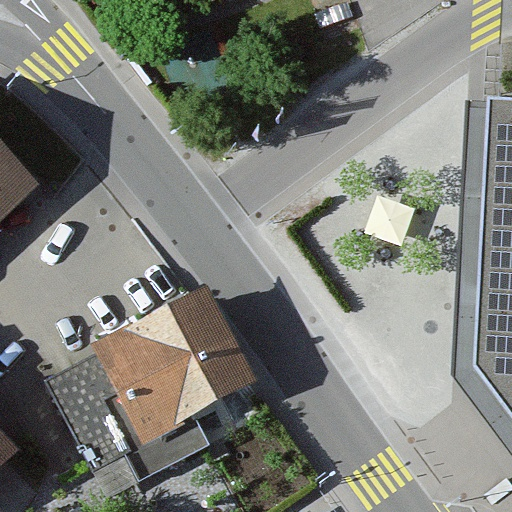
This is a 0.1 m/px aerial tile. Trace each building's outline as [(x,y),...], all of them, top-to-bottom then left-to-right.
[(200,0),(203,10),(237,0),(200,0)] [(511,112),(469,110),(452,418),(481,459),(495,478),(510,498),(511,501),(511,112)] [(0,240),(44,204),(0,151),(0,240)] [(130,460),(249,403),(200,301),(132,333),(49,373),(98,476),(130,460)] [(0,425),(0,507),(40,474),(0,425)]
